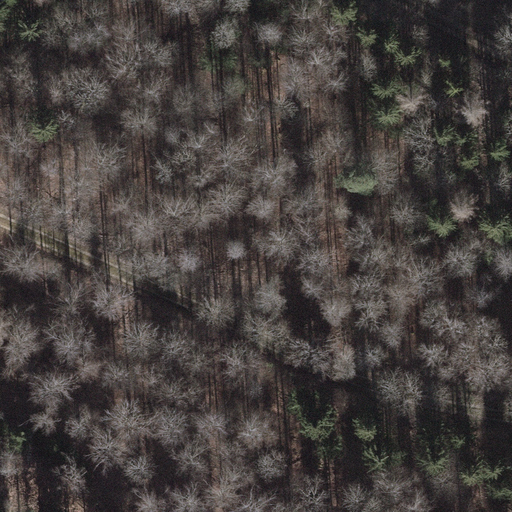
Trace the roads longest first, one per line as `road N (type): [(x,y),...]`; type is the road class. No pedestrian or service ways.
road 1 (track): [(511,420),(389,402),(0,226)]
road 2 (track): [(370,0),(511,48)]
